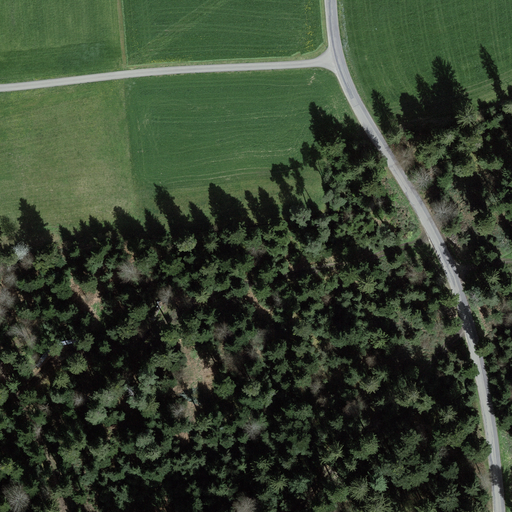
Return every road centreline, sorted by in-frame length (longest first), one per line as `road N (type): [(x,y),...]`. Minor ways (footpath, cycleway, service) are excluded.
road 1 (unclassified): [(498,511),(484,393),(461,298),(346,88),(329,0)]
road 2 (track): [(296,511),(445,345),(471,333)]
